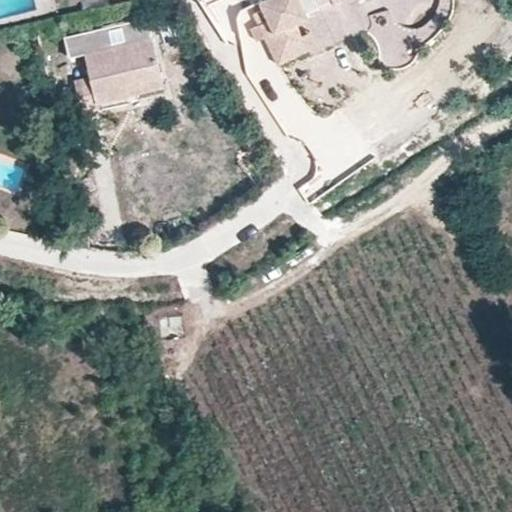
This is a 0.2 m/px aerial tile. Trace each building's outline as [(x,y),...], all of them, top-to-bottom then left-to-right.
[(353,5),(350,0),(269,0),(258,6),(266,22),(258,26),(264,37),(283,73),(317,55),(310,43),(304,31),(327,19),(320,6),(330,0),(332,0),(339,12),(353,5)] [(339,12),(332,0),(330,0),(320,6),(327,19),(339,12)] [(71,62),(85,58),(140,45),(135,24),(66,41),(71,62)] [(264,37),(258,26),(251,30),(257,41),(264,37)] [(325,51),(318,39),(310,43),(317,55),(325,51)] [(163,79),(154,41),(140,45),(85,58),(91,81),(75,85),(83,117),(100,113),(99,107),(130,99),(127,87),(163,79)] [(166,90),(163,79),(127,87),(130,99),(166,90)]
